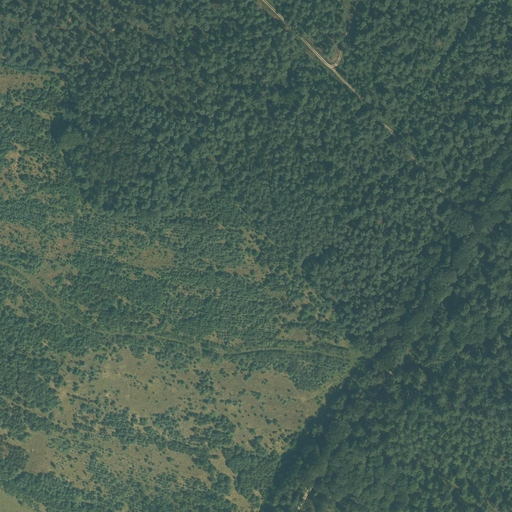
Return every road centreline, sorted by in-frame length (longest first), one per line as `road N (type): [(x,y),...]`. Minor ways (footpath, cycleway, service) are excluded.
road 1 (track): [(262,0),(482,238)]
road 2 (track): [(398,360),(296,511)]
road 3 (track): [(482,238),(398,360)]
